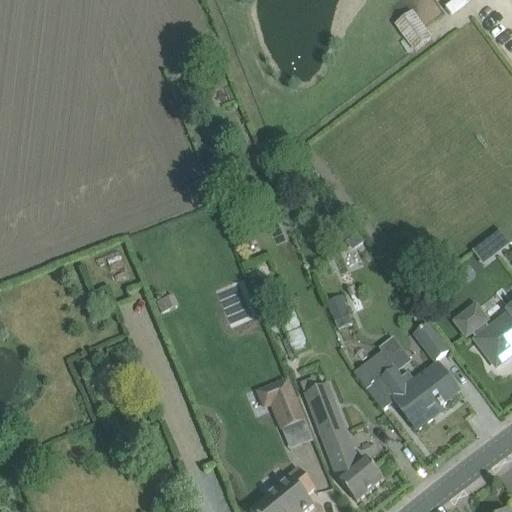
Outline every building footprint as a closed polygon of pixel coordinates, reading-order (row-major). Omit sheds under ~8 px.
[(421,27),(406,39),(415,51),(431,40),(421,27)] [(232,216),(224,219),(229,233),(237,230),(232,216)] [(511,245),(501,231),(486,243),(497,257),(511,245)] [(171,297),(153,305),(157,316),(176,308),(171,297)] [(286,338),(303,330),(290,300),(285,302),(273,307),(286,338)] [(477,343),(485,353),(497,369),(511,356),(511,355),(511,353),(511,352),(511,314),(511,315),(511,316),(491,333),(486,327),(491,324),(478,306),(453,324),(466,342),(474,337),(478,343),(477,343)] [(347,313),(332,320),(337,332),(352,325),(347,313)] [(435,364),(449,354),(429,326),(414,337),(435,364)] [(290,360),(295,357),(288,341),(283,343),(290,360)] [(445,408),(444,407),(459,395),(447,379),(438,367),(416,384),(410,376),(406,376),(401,380),(383,355),(374,361),(355,376),(371,397),(383,413),(388,410),(386,407),(394,402),(417,432),(433,421),(429,416),(438,410),(439,411),(441,409),(442,411),(443,410),(445,408)] [(306,396),(339,483),(357,504),(384,482),(371,466),(366,459),(358,465),(329,388),(319,391),(306,396)] [(296,421),(283,425),(296,454),(314,442),(300,403),(292,407),(296,421)] [(219,461),(239,456),(234,436),(214,441),(219,461)] [(261,511),(314,511),(320,507),(312,498),(321,490),(306,472),(295,481),(296,483),(261,511)]
